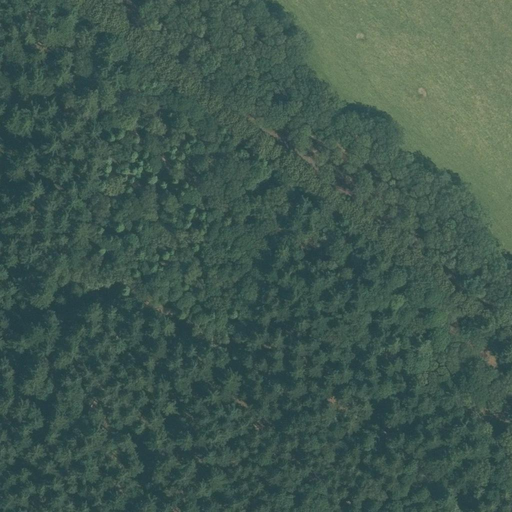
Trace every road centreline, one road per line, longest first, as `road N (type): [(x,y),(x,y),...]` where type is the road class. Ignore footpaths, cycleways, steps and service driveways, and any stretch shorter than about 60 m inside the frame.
road 1 (track): [(59,0),(403,259),(492,338),(511,376)]
road 2 (track): [(410,511),(511,430)]
